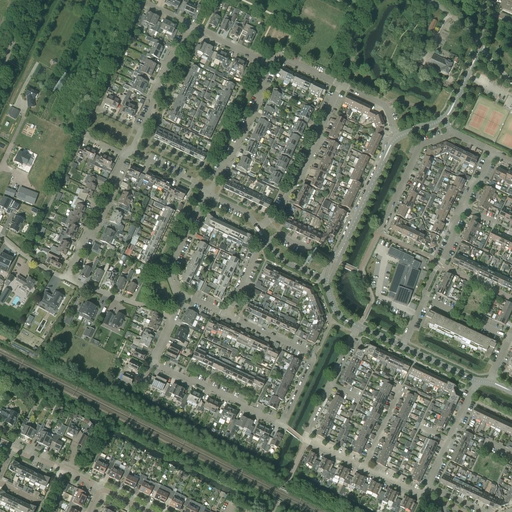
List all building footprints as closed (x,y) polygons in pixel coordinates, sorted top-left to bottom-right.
[(181,0),(173,0),(171,6),(177,9),(181,0)] [(187,0),(183,0),(183,2),(180,8),(184,10),(183,12),(188,14),(192,4),(188,2),(189,1),(187,0)] [(496,4),(495,6),(506,10),(506,11),(510,13),(511,11),(511,10),(511,0),(508,0),(506,5),(502,4),(501,6),(496,4)] [(202,6),(198,5),(197,6),(192,4),(188,14),(196,18),(202,6)] [(148,25),(149,24),(153,15),(152,14),(149,12),(148,13),(147,12),(145,18),(142,17),(138,26),(140,27),(141,27),(142,25),(144,26),(145,24),(148,25)] [(215,27),(220,18),(219,17),(220,15),(217,14),(216,16),(214,15),(209,24),(215,27)] [(159,18),(153,15),(149,24),(148,25),(151,26),(149,30),(152,31),(152,30),(156,32),(159,25),(156,23),(159,18)] [(231,23),(228,21),(229,18),(226,17),(225,20),(224,20),(220,29),(224,31),(224,32),(225,32),(226,32),(231,23)] [(245,27),(246,24),(248,21),(245,19),(243,23),(241,23),(239,23),(238,27),(235,25),(231,34),(237,37),(241,28),(242,26),(245,27)] [(432,32),(437,21),(434,20),(433,19),(427,30),(432,32)] [(162,26),(159,25),(156,32),(158,33),(159,32),(162,33),(163,30),(166,32),(170,23),(164,20),(162,26)] [(170,23),(166,32),(172,34),(170,39),(173,40),(176,33),(173,31),(176,26),(170,23)] [(253,28),(246,24),(245,27),(241,35),(246,37),(244,41),(250,44),(255,33),(252,32),(253,28)] [(152,49),(161,53),(164,48),(159,46),(160,43),(154,40),(152,43),(154,44),(152,49)] [(203,54),(207,45),(201,43),(200,46),(197,45),(192,54),(195,55),(197,51),(203,54)] [(212,48),(207,45),(203,54),(206,55),(205,57),(207,58),(206,60),(209,62),(211,58),(212,55),(214,53),(211,51),(212,48)] [(158,59),(161,53),(152,49),(149,55),(147,54),(146,57),(152,60),(154,57),(158,59)] [(214,52),(214,53),(212,55),(211,58),(214,60),(215,59),(220,61),(224,53),(218,51),(217,53),(214,52)] [(229,56),(224,53),(220,61),(222,62),(222,63),(222,64),(222,65),(223,66),(223,67),(224,68),(225,69),(227,70),(229,64),(231,60),(228,58),(229,56)] [(452,63),(433,54),(428,66),(447,74),(452,63)] [(457,62),(459,57),(451,54),(450,54),(450,56),(455,58),(453,62),(457,64),(457,62)] [(144,66),(153,71),(156,65),(149,62),(150,59),(144,56),(142,61),(145,63),(144,66)] [(233,69),(236,71),(241,61),(235,59),(232,66),(229,64),(227,70),(226,71),(229,73),(230,70),(231,71),(233,71),(233,69)] [(243,79),(246,72),(243,71),(246,64),(241,61),(236,71),(239,72),(238,74),(239,74),(240,76),(240,77),(243,79)] [(192,65),(190,70),(198,74),(200,74),(201,74),(201,73),(202,72),(201,71),(200,70),(201,69),(192,65)] [(150,77),(153,71),(144,66),(142,70),(138,68),(136,73),(140,75),(141,76),(142,76),(143,73),(150,77)] [(284,80),(288,71),(281,68),(278,73),(281,74),(279,77),(281,78),(281,79),(284,80)] [(188,75),(196,79),(198,74),(190,70),(188,75)] [(288,71),(284,80),(283,83),(288,86),(290,82),(291,79),(293,80),(296,75),(288,71)] [(136,78),(134,83),(145,88),(148,82),(139,78),(140,75),(136,73),(134,72),(132,76),(136,78)] [(188,75),(185,80),(194,84),(196,79),(188,75)] [(292,83),(297,85),(301,77),(296,75),(293,80),(292,83)] [(302,88),(306,79),(301,77),(297,85),(302,88)] [(311,82),(306,79),(302,88),(307,90),(308,88),(311,82)] [(183,85),(191,89),(194,84),(185,80),(183,85)] [(226,81),(224,86),(232,90),(235,85),(226,81)] [(314,95),(319,85),(311,82),(308,88),(311,89),(310,91),(311,92),(311,93),(314,95)] [(133,93),(132,92),(133,90),(142,94),(145,88),(134,83),(132,88),(125,84),(123,88),(133,93)] [(194,90),(191,89),(183,85),(181,90),(192,95),(194,90)] [(326,89),(319,85),(314,95),(318,96),(318,95),(320,96),(321,94),(324,95),(326,89)] [(221,91),(230,95),(232,93),(231,92),(232,90),(224,86),(221,91)] [(27,98),(28,107),(34,107),(34,99),(37,92),(28,88),(25,95),(28,96),(27,98)] [(111,89),(108,88),(105,95),(103,100),(106,101),(104,104),(110,106),(114,98),(111,96),(113,92),(110,91),(111,89)] [(271,96),(280,101),(281,97),(281,95),(283,93),(274,89),(271,96)] [(178,95),(187,99),(189,100),(192,95),(181,90),(178,95)] [(229,98),(230,95),(221,91),(219,96),(227,100),(228,98),(229,98)] [(122,103),(126,96),(123,95),(122,96),(119,95),(117,99),(114,98),(110,106),(116,109),(119,102),(122,103)] [(178,95),(176,100),(185,104),(187,99),(178,95)] [(126,96),(122,103),(122,104),(124,105),(124,106),(124,107),(122,112),(127,114),(132,105),(129,104),(130,101),(128,100),(129,97),(126,96)] [(217,101),(226,105),(227,102),(226,102),(227,100),(219,96),(217,101)] [(271,96),(267,104),(275,108),(277,105),(280,107),(282,102),(280,101),(271,96)] [(346,96),(342,104),(347,106),(351,99),(346,96)] [(347,106),(352,109),(356,101),(351,99),(347,106)] [(174,105),(182,109),(185,104),(176,100),(174,105)] [(217,101),(215,106),(223,110),(224,108),(226,105),(217,101)] [(352,109),(357,111),(361,103),(356,101),(352,109)] [(303,108),(302,107),(301,110),(310,115),(314,107),(304,102),(302,105),(304,106),(303,108)] [(133,117),(136,110),(139,112),(142,105),(139,103),(137,107),(132,105),(127,114),(133,117)] [(357,111),(362,113),(366,105),(361,103),(357,111)] [(263,111),(273,116),(274,113),(275,113),(276,113),(277,112),(278,109),(275,108),(267,104),(263,111)] [(174,105),(172,110),(180,113),(182,109),(174,105)] [(366,105),(362,113),(370,117),(373,111),(370,110),(371,108),(366,105)] [(212,111),(221,115),(222,112),(223,110),(215,106),(212,111)] [(16,110),(13,115),(11,114),(10,116),(15,119),(19,111),(16,110)] [(169,114),(178,118),(180,119),(182,115),(180,113),(172,110),(169,114)] [(298,118),(307,122),(310,115),(301,110),(299,114),(300,114),(299,116),(298,118)] [(212,111),(210,116),(218,120),(219,117),(220,118),(221,115),(212,111)] [(271,119),(273,116),(263,111),(260,119),(268,123),(270,119),(271,119)] [(372,118),(374,123),(382,120),(380,115),(378,116),(377,113),(373,111),(370,117),(372,118)] [(175,123),(178,118),(169,114),(167,120),(175,123)] [(207,119),(208,120),(217,125),(218,122),(217,122),(218,120),(210,116),(209,116),(208,116),(207,118),(207,119)] [(345,121),(337,117),(336,121),(331,119),(331,120),(343,126),(345,121)] [(294,126),(303,130),(307,122),(298,118),(297,121),(296,123),(295,122),(294,126)] [(260,119),(258,124),(266,128),(268,129),(271,124),(268,123),(260,119)] [(206,125),(205,125),(214,129),(215,127),(217,125),(208,120),(207,121),(206,121),(205,123),(206,125)] [(341,131),(343,126),(331,120),(330,121),(335,123),(333,127),(341,131)] [(375,130),(381,133),(383,129),(382,126),(384,125),(382,120),(374,123),(376,129),(375,130)] [(266,128),(258,124),(255,129),(264,133),(265,133),(266,132),(267,130),(267,129),(266,128)] [(202,129),(203,130),(212,134),(213,132),(213,131),(214,129),(205,125),(205,126),(204,126),(203,126),(202,128),(202,129)] [(287,132),(291,134),(299,138),(303,130),(294,126),(292,129),(289,128),(287,132)] [(155,133),(156,134),(154,138),(159,141),(163,132),(164,130),(158,127),(157,130),(155,133)] [(326,130),(338,135),(341,131),(333,127),(331,131),(327,129),(326,130)] [(255,129),(253,134),(261,138),(263,138),(264,137),(264,135),(264,134),(263,133),(264,133),(255,129)] [(164,130),(163,132),(159,141),(164,143),(169,132),(164,130)] [(212,134),(203,130),(201,135),(209,139),(210,137),(211,137),(212,134)] [(341,137),(338,135),(326,130),(326,131),(330,133),(328,137),(339,142),(341,137)] [(375,130),(371,138),(379,142),(382,137),(379,136),(381,133),(375,130)] [(174,134),(169,132),(164,143),(168,145),(174,134)] [(168,145),(173,148),(179,137),(176,136),(177,133),(175,132),(174,134),(168,145)] [(253,134),(251,139),(259,143),(261,138),(253,134)] [(289,139),(297,143),(299,138),(291,134),(289,139)] [(173,148),(178,150),(182,142),(179,140),(180,138),(180,137),(179,137),(173,148)] [(369,143),(377,147),(379,142),(371,138),(369,143)] [(178,150),(183,152),(187,144),(188,141),(183,139),(182,142),(178,150)] [(259,143),(251,139),(247,147),(256,151),(258,148),(259,148),(260,148),(261,147),(262,144),(259,143)] [(286,144),(295,148),(297,143),(289,139),(286,144)] [(330,142),(328,146),(336,150),(338,144),(326,139),(325,141),(328,142),(329,142),(330,142)] [(449,153),(449,154),(453,146),(446,142),(443,144),(446,153),(448,152),(449,153)] [(369,143),(367,148),(375,152),(377,147),(369,143)] [(188,155),(192,146),(187,144),(183,152),(188,155)] [(284,149),(292,153),(295,148),(286,144),(284,149)] [(437,146),(440,155),(446,153),(443,144),(437,146)] [(197,148),(192,146),(188,155),(193,157),(197,148)] [(197,148),(193,157),(198,159),(202,151),(203,148),(198,146),(197,148)] [(336,150),(328,146),(326,150),(322,148),(322,149),(334,154),(336,155),(337,154),(338,152),(338,151),(336,150)] [(431,148),(435,157),(440,155),(437,146),(431,148)] [(448,157),(453,159),(454,157),(458,148),(453,146),(449,154),(448,157)] [(84,156),(87,158),(91,149),(86,147),(84,150),(80,148),(76,156),(83,159),(84,156)] [(247,147),(243,154),(249,157),(255,159),(256,156),(256,155),(255,154),(256,151),(247,147)] [(284,155),(290,158),(292,153),(284,149),(282,148),(280,153),(284,155)] [(375,152),(367,148),(364,153),(372,157),(375,152)] [(432,160),(433,158),(435,157),(431,148),(428,149),(424,156),(433,160),(432,160)] [(459,160),(463,150),(458,148),(454,157),(453,159),(453,160),(458,162),(459,160)] [(94,166),(97,158),(95,157),(97,152),(91,149),(87,158),(90,159),(88,163),(94,166)] [(325,152),(324,156),(331,159),(334,154),(322,149),(321,150),(325,152)] [(463,150),(459,160),(464,162),(468,154),(463,151),(463,150)] [(19,151),(14,161),(22,165),(25,167),(30,157),(27,156),(27,155),(19,151)] [(207,153),(202,151),(198,159),(203,162),(205,157),(206,157),(207,155),(206,155),(207,153)] [(104,166),(108,157),(102,154),(100,159),(97,158),(94,166),(102,169),(104,166)] [(240,162),(249,166),(251,163),(250,162),(251,161),(248,159),(249,157),(243,154),(240,162)] [(361,154),(358,159),(366,163),(369,158),(361,154)] [(468,154),(464,162),(469,164),(473,156),(468,154)] [(280,158),(279,158),(277,161),(286,165),(290,158),(284,155),(283,157),(281,156),(280,158)] [(331,159),(324,156),(322,159),(318,157),(317,159),(331,165),(334,160),(331,159)] [(422,161),(430,165),(433,160),(424,156),(422,161)] [(469,164),(474,167),(478,158),(473,156),(469,164)] [(104,166),(102,169),(105,171),(110,173),(114,166),(111,164),(113,160),(108,157),(104,166)] [(332,165),(331,165),(317,159),(317,160),(321,162),(319,165),(329,170),(332,165)] [(358,159),(356,164),(364,168),(366,163),(358,159)] [(276,166),(278,168),(277,170),(283,173),(286,165),(277,161),(276,164),(277,165),(276,166)] [(429,170),(428,170),(430,165),(422,161),(420,166),(429,170)] [(248,169),(249,166),(240,162),(236,169),(242,172),(243,170),(246,171),(247,169),(248,169)] [(354,169),(362,173),(364,168),(356,164),(354,169)] [(313,168),(325,174),(327,175),(329,170),(319,165),(317,169),(313,167),(313,168)] [(127,175),(126,174),(124,178),(128,180),(129,178),(131,179),(132,177),(136,169),(131,166),(131,167),(130,166),(128,169),(130,169),(127,175)] [(418,171),(427,175),(429,170),(420,166),(420,167),(418,171)] [(270,176),(279,180),(283,173),(277,170),(271,167),(269,170),(270,173),(271,173),(270,176)] [(137,168),(136,169),(132,177),(137,180),(133,187),(136,189),(137,187),(140,180),(137,179),(141,171),(139,170),(140,169),(137,168)] [(316,171),(314,175),(322,179),(325,174),(313,168),(312,169),(316,171)] [(496,181),(498,182),(503,171),(498,168),(494,176),(497,178),(496,181)] [(354,169),(352,174),(359,178),(362,173),(354,169)] [(427,175),(418,171),(416,176),(424,180),(425,179),(426,180),(427,178),(426,177),(427,175)] [(509,171),(508,173),(503,171),(498,182),(500,183),(501,179),(504,181),(509,171)] [(152,175),(147,173),(143,181),(148,183),(152,175)] [(352,181),(360,184),(362,182),(359,181),(359,182),(358,182),(359,178),(352,174),(349,179),(352,181)] [(85,187),(94,191),(96,186),(93,184),(95,179),(92,177),(89,176),(88,175),(84,183),(86,184),(85,187)] [(153,185),(157,177),(152,175),(148,183),(146,186),(151,188),(153,185)] [(322,185),(325,180),(322,179),(314,175),(313,179),(308,177),(308,178),(320,184),(322,185)] [(269,182),(271,183),(270,185),(276,188),(279,180),(270,176),(269,179),(269,180),(269,182)] [(414,181),(422,185),(424,180),(416,176),(414,181)] [(157,177),(153,185),(158,188),(161,180),(157,177)] [(456,177),(454,182),(462,186),(465,181),(456,177)] [(233,179),(232,180),(229,178),(228,180),(227,180),(225,183),(226,183),(223,189),(229,191),(234,180),(233,179)] [(318,189),(320,184),(308,178),(307,179),(312,181),(310,185),(318,189)] [(158,188),(163,190),(166,182),(161,180),(158,188)] [(233,193),(237,185),(239,182),(234,180),(229,191),(233,193)] [(352,181),(350,185),(358,189),(360,184),(352,181)] [(411,186),(420,190),(422,185),(414,181),(411,186)] [(171,184),(166,182),(163,190),(161,193),(166,195),(163,201),(164,201),(163,204),(165,205),(167,201),(170,194),(167,193),(171,184)] [(450,186),(460,191),(462,186),(454,182),(452,187),(450,186)] [(233,193),(238,195),(242,187),(237,185),(233,193)] [(301,190),(309,194),(311,195),(314,190),(303,185),(301,190)] [(348,190),(356,194),(358,189),(350,185),(348,190)] [(447,185),(445,190),(456,195),(458,190),(460,191),(450,186),(447,185)] [(409,191),(417,195),(420,190),(411,186),(409,191)] [(37,194),(21,187),(16,199),(33,205),(37,194)] [(81,189),(77,197),(85,201),(87,195),(91,197),(94,191),(85,187),(84,190),(81,189)] [(242,187),(238,195),(243,198),(247,189),(242,187)] [(497,195),(494,193),(495,190),(488,187),(485,192),(496,197),(497,195)] [(7,188),(4,194),(13,197),(16,191),(7,188)] [(172,196),(170,194),(167,201),(169,202),(170,200),(172,201),(173,200),(175,198),(177,199),(181,190),(176,188),(172,196)] [(126,193),(123,191),(121,197),(130,201),(131,199),(132,199),(132,198),(134,197),(136,193),(128,189),(127,192),(126,193)] [(243,198),(248,200),(252,192),(247,189),(243,198)] [(181,190),(177,199),(182,201),(186,192),(181,190)] [(301,190),(299,195),(306,198),(309,200),(311,195),(309,194),(301,190)] [(348,190),(346,195),(354,199),(356,194),(348,190)] [(445,196),(454,200),(456,195),(445,190),(444,192),(446,193),(445,196)] [(417,195),(409,191),(407,196),(415,200),(417,195)] [(252,192),(248,200),(253,202),(257,194),(252,192)] [(492,197),(495,199),(496,197),(485,192),(483,196),(491,200),(492,197)] [(262,196),(257,194),(253,202),(258,205),(262,196)] [(296,200),(304,203),(307,205),(309,200),(306,198),(299,195),(296,200)] [(346,195),(343,200),(351,204),(354,199),(346,195)] [(262,196),(258,205),(263,207),(267,198),(262,196)] [(415,200),(407,196),(404,201),(413,205),(415,200)] [(454,200),(445,196),(443,201),(451,205),(454,200)] [(493,205),(489,203),(491,200),(483,196),(480,201),(492,207),(493,205)] [(3,197),(0,202),(0,205),(7,210),(12,200),(3,197)] [(85,201),(77,197),(74,205),(76,206),(75,209),(83,213),(86,208),(82,206),(85,201)] [(121,205),(120,208),(128,212),(130,207),(129,207),(130,206),(129,205),(128,205),(130,201),(121,197),(118,203),(120,204),(121,205)] [(272,201),(267,198),(263,207),(268,209),(270,205),(271,205),(272,203),(271,202),(272,201)] [(12,200),(9,206),(17,211),(20,205),(12,200)] [(294,205),(302,208),(304,203),(296,200),(294,205)] [(321,207),(327,210),(331,203),(325,200),(321,207)] [(341,205),(349,209),(351,204),(343,200),(341,205)] [(442,203),(441,206),(449,210),(451,205),(443,201),(441,200),(440,202),(442,203)] [(402,205),(400,204),(400,205),(411,210),(413,205),(404,201),(402,205)] [(478,206),(477,209),(482,212),(484,209),(486,210),(487,207),(491,209),(492,207),(480,201),(478,206)] [(165,209),(164,212),(172,216),(175,211),(156,202),(154,206),(161,209),(162,209),(163,208),(165,209)] [(438,210),(438,211),(447,215),(449,210),(441,206),(438,204),(436,209),(438,210)] [(409,209),(410,210),(411,210),(400,205),(398,210),(406,214),(409,209)] [(333,212),(333,213),(343,217),(346,212),(343,211),(345,209),(338,206),(336,208),(335,207),(333,212)] [(499,216),(504,219),(510,207),(508,207),(506,210),(503,208),(499,216)] [(119,212),(114,210),(112,216),(121,220),(124,215),(126,216),(128,212),(120,208),(119,212)] [(81,219),(83,213),(75,209),(73,212),(71,211),(67,219),(75,223),(77,217),(81,219)] [(396,215),(404,219),(406,214),(398,210),(396,215)] [(447,215),(438,211),(436,216),(444,219),(447,215)] [(5,212),(2,221),(8,223),(11,214),(5,212)] [(161,217),(170,221),(172,216),(164,212),(161,217)] [(331,218),(341,222),(343,217),(333,213),(331,218)] [(112,227),(115,228),(118,230),(120,226),(119,226),(120,223),(121,220),(112,216),(109,221),(113,223),(112,227)] [(156,221),(159,222),(168,226),(170,221),(161,217),(159,216),(156,221)] [(207,230),(208,227),(213,217),(211,216),(210,217),(207,216),(204,223),(202,222),(200,227),(207,230)] [(284,227),(289,229),(292,221),(294,218),(289,216),(287,219),(284,227)] [(402,220),(395,216),(390,226),(391,228),(402,224),(401,222),(402,220)] [(442,224),(444,219),(436,216),(434,220),(444,225),(442,224)] [(477,223),(478,220),(479,219),(474,216),(472,220),(471,220),(469,225),(480,231),(481,229),(478,227),(479,224),(477,223)] [(12,224),(10,228),(18,233),(24,221),(16,217),(14,221),(13,221),(11,224),(12,224)] [(215,218),(213,217),(208,227),(213,229),(217,221),(215,219),(215,218)] [(328,222),(339,227),(341,222),(331,218),(330,217),(328,222)] [(68,226),(67,229),(76,233),(78,228),(73,225),(75,223),(67,219),(65,224),(68,226)] [(442,230),(444,225),(434,220),(433,221),(435,222),(433,226),(442,230)] [(213,229),(218,231),(223,222),(220,221),(220,222),(217,221),(213,229)] [(297,223),(292,221),(289,229),(294,231),(297,223)] [(157,227),(165,231),(168,226),(159,222),(157,227)] [(223,222),(218,231),(223,234),(227,225),(225,224),(225,223),(223,222)] [(326,227),(329,228),(336,232),(339,227),(328,222),(326,227)] [(294,231),(298,234),(302,226),(297,223),(294,231)] [(410,228),(411,225),(410,224),(409,223),(407,228),(405,227),(401,235),(406,237),(410,228)] [(402,226),(402,224),(391,228),(392,230),(401,234),(400,235),(401,235),(405,227),(402,226)] [(230,226),(227,225),(223,234),(228,236),(232,226),(230,225),(230,226)] [(469,225),(467,230),(475,234),(476,231),(479,233),(480,231),(469,225)] [(227,239),(231,241),(237,230),(234,229),(235,227),(232,226),(228,236),(227,239)] [(302,226),(298,234),(303,236),(307,228),(302,226)] [(439,235),(442,230),(433,226),(431,231),(439,235)] [(163,236),(165,231),(157,227),(154,232),(163,236)] [(119,234),(120,235),(122,232),(118,230),(115,228),(113,231),(106,228),(103,234),(113,239),(115,236),(118,237),(119,234)] [(312,230),(307,228),(303,236),(308,238),(312,230)] [(333,240),(334,237),(336,232),(329,228),(326,234),(324,234),(326,240),(331,239),(333,240)] [(406,237),(411,239),(415,230),(410,228),(406,237),(406,238),(406,237)] [(59,236),(67,239),(68,236),(73,239),(76,233),(67,229),(66,232),(62,230),(59,236)] [(239,231),(237,230),(231,241),(236,243),(238,241),(242,231),(240,230),(239,231)] [(312,230),(308,238),(313,240),(317,233),(312,230)] [(411,239),(415,241),(415,242),(420,233),(415,230),(411,239)] [(467,230),(464,235),(476,240),(477,238),(478,236),(475,234),(467,230)] [(498,232),(493,230),(489,238),(492,240),(490,243),(492,244),(498,232)] [(245,232),(242,231),(238,241),(243,243),(247,234),(244,233),(245,232)] [(152,237),(161,241),(163,236),(154,232),(152,237)] [(494,245),(496,242),(499,243),(503,235),(498,232),(492,244),(494,245)] [(322,242),(326,240),(324,234),(322,235),(317,233),(313,240),(321,244),(322,242)] [(420,233),(415,242),(420,244),(424,236),(420,234),(420,233)] [(428,236),(432,247),(434,246),(438,237),(431,233),(430,236),(428,236)] [(100,241),(107,244),(106,247),(113,251),(115,247),(110,245),(113,239),(103,234),(100,241)] [(252,237),(247,234),(243,243),(241,246),(248,249),(250,246),(248,245),(249,242),(250,242),(252,239),(250,239),(252,237)] [(475,242),(476,240),(464,235),(462,240),(470,244),(472,241),(475,242)] [(502,244),(500,247),(502,248),(508,237),(503,235),(499,243),(502,244)] [(61,243),(59,246),(68,250),(70,244),(66,242),(67,239),(59,236),(57,241),(61,243)] [(430,248),(432,247),(428,236),(427,237),(424,236),(420,244),(421,244),(430,248)] [(152,237),(150,242),(158,246),(161,241),(152,237)] [(504,249),(506,246),(509,247),(511,240),(511,239),(508,237),(502,248),(504,249)] [(158,246),(150,242),(147,240),(145,245),(156,250),(158,246)] [(207,245),(200,242),(199,244),(197,244),(196,246),(208,252),(210,247),(207,245)] [(154,255),(156,250),(145,245),(142,250),(154,255)] [(68,250),(59,246),(58,249),(52,246),(50,251),(59,256),(60,253),(65,255),(68,250)] [(206,256),(208,252),(196,246),(195,249),(196,249),(195,252),(203,255),(206,256)] [(390,247),(387,254),(399,260),(400,261),(399,262),(399,264),(398,264),(388,292),(389,292),(387,297),(394,299),(393,301),(407,306),(410,297),(412,292),(419,271),(417,270),(420,264),(420,263),(416,261),(415,261),(414,262),(412,261),(413,260),(414,258),(402,253),(402,251),(399,249),(398,251),(390,247)] [(152,260),(154,255),(142,250),(141,251),(142,251),(140,253),(141,254),(141,255),(152,260)] [(62,262),(56,259),(58,256),(49,252),(48,256),(52,258),(49,264),(59,268),(60,268),(61,265),(62,262)] [(193,254),(192,256),(200,260),(203,255),(195,252),(194,254),(193,254)] [(138,260),(149,265),(152,260),(141,255),(138,260)] [(453,264),(458,266),(462,257),(457,255),(453,264)] [(7,256),(0,270),(4,272),(5,268),(8,269),(13,258),(7,256)] [(202,261),(200,260),(192,256),(191,258),(192,259),(191,261),(200,266),(202,261)] [(231,257),(229,262),(238,266),(239,263),(238,263),(239,260),(231,257)] [(459,265),(463,267),(467,260),(462,257),(458,266),(459,265)] [(95,260),(92,267),(90,266),(89,268),(85,266),(81,276),(82,276),(81,277),(82,277),(87,279),(90,271),(93,273),(98,261),(95,260)] [(227,260),(225,265),(234,270),(235,267),(236,268),(238,266),(229,262),(227,260)] [(468,270),(472,262),(467,260),(463,267),(468,270)] [(198,271),(200,266),(191,261),(189,264),(188,263),(187,266),(198,271)] [(477,264),(472,262),(468,270),(473,272),(477,264)] [(478,274),(482,267),(477,264),(473,272),(478,274)] [(233,272),(234,270),(225,265),(222,270),(224,271),(233,275),(234,273),(233,272)] [(186,271),(196,276),(198,271),(187,266),(186,268),(187,269),(186,271)] [(264,279),(266,280),(271,269),(266,267),(265,269),(264,269),(263,271),(264,271),(262,275),(265,276),(264,279)] [(487,269),(482,267),(478,274),(483,277),(487,269)] [(92,280),(99,283),(104,272),(97,269),(92,280)] [(266,280),(271,283),(276,272),(271,269),(266,280)] [(487,269),(483,277),(488,279),(491,271),(487,269)] [(109,287),(111,283),(114,284),(119,273),(113,271),(112,274),(109,272),(104,284),(109,287)] [(196,276),(186,271),(185,274),(184,273),(182,276),(191,280),(192,277),(195,278),(196,276)] [(233,275),(224,271),(222,276),(229,280),(231,277),(232,278),(233,275)] [(488,279),(493,281),(496,274),(491,271),(488,279)] [(281,274),(276,272),(271,283),(274,284),(273,286),(275,287),(276,285),(281,274)] [(446,273),(444,278),(454,283),(455,279),(457,280),(458,278),(454,276),(454,277),(446,273)] [(282,284),(286,276),(281,274),(276,285),(278,286),(279,283),(282,284)] [(496,274),(493,281),(498,284),(501,276),(496,274)] [(127,278),(121,275),(115,288),(121,291),(126,280),(127,278)] [(28,277),(26,280),(26,281),(18,276),(15,281),(23,285),(22,286),(23,286),(22,287),(25,290),(26,288),(30,291),(36,282),(28,277)] [(191,280),(182,276),(181,278),(182,279),(181,281),(188,284),(188,286),(190,287),(192,284),(190,283),(191,280)] [(222,276),(220,281),(228,285),(229,283),(228,282),(229,280),(222,276)] [(283,289),(285,290),(291,278),(286,276),(282,284),(285,285),(283,289)] [(506,278),(501,276),(498,284),(503,286),(506,278)] [(139,287),(142,281),(137,278),(134,284),(131,283),(126,292),(132,295),(136,286),(139,287)] [(295,281),(291,278),(285,290),(287,290),(289,287),(292,289),(295,281)] [(444,278),(442,283),(451,288),(454,283),(444,278)] [(506,278),(503,286),(508,288),(511,280),(506,278)] [(228,285),(220,281),(217,280),(215,285),(218,286),(225,289),(226,287),(227,288),(228,285)] [(294,296),(295,294),(300,283),(295,281),(292,289),(291,291),(293,293),(292,295),(294,296)] [(305,285),(300,283),(295,294),(297,295),(300,296),(303,291),(305,285)] [(439,288),(449,293),(451,288),(442,283),(439,288)] [(307,298),(316,295),(315,295),(314,295),(312,289),(312,288),(305,285),(303,291),(307,293),(308,295),(307,295),(305,296),(306,298),(307,298)] [(218,286),(215,291),(224,295),(225,292),(224,292),(225,289),(218,286)] [(6,288),(0,296),(0,301),(3,304),(11,291),(6,288)] [(447,298),(449,293),(439,288),(437,293),(447,298)] [(45,292),(40,301),(47,305),(48,304),(57,308),(63,296),(62,296),(63,295),(59,293),(59,294),(55,291),(52,296),(49,294),(45,292)] [(224,295),(215,291),(213,296),(220,299),(221,297),(223,297),(224,295)] [(317,300),(316,295),(307,298),(308,301),(305,302),(306,304),(317,300)] [(319,305),(317,300),(306,304),(307,306),(310,305),(311,308),(319,305)] [(245,311),(250,313),(256,302),(254,301),(252,304),(249,303),(247,307),(247,306),(246,308),(246,309),(245,311)] [(79,316),(84,318),(91,304),(89,302),(89,303),(86,302),(84,305),(82,304),(78,312),(81,313),(79,316)] [(256,306),(258,303),(256,302),(250,313),(255,316),(259,308),(256,306)] [(94,305),(91,304),(84,318),(89,321),(91,318),(93,319),(97,311),(95,310),(96,307),(93,306),(94,305)] [(269,304),(267,304),(265,307),(260,318),(265,320),(269,312),(270,309),(267,308),(269,304)] [(309,312),(309,314),(321,310),(319,305),(311,308),(308,309),(309,312)] [(259,308),(255,316),(260,318),(265,307),(263,306),(262,309),(259,308)] [(511,310),(504,307),(502,312),(510,315),(511,310)] [(184,316),(194,321),(197,314),(187,310),(184,316)] [(265,320),(270,322),(275,311),(273,310),(272,314),(269,312),(265,320)] [(314,315),(315,318),(323,315),(321,310),(309,314),(310,316),(314,315)] [(152,318),(150,321),(159,325),(162,319),(159,318),(160,315),(151,311),(148,316),(152,318)] [(275,311),(270,322),(275,325),(279,317),(276,315),(277,312),(275,311)] [(428,313),(421,326),(427,329),(429,324),(486,351),(484,356),(489,358),(496,345),(495,344),(495,342),(491,340),(490,341),(466,330),(467,329),(458,325),(458,326),(434,315),(434,313),(430,311),(429,313),(428,313)] [(109,312),(103,323),(107,325),(109,322),(116,326),(119,327),(124,316),(123,316),(123,315),(119,313),(119,314),(118,313),(116,317),(112,315),(113,314),(109,312)] [(502,312),(500,316),(507,320),(510,315),(502,312)] [(280,314),(279,317),(275,325),(280,327),(285,316),(280,314)] [(286,314),(285,316),(280,327),(285,329),(290,317),(287,316),(288,315),(286,314)] [(313,325),(321,329),(324,323),(324,322),(322,316),(323,315),(315,318),(313,319),(314,320),(316,321),(317,320),(317,322),(316,326),(313,325)] [(505,325),(507,320),(500,316),(496,315),(494,320),(505,325)] [(67,316),(64,322),(64,323),(69,325),(72,318),(67,316)] [(192,326),(194,321),(184,316),(181,322),(188,325),(187,328),(193,331),(201,335),(203,332),(192,326)] [(285,329),(289,332),(295,321),(295,320),(290,317),(285,329)] [(210,320),(205,330),(210,333),(211,331),(215,323),(210,320)] [(143,328),(149,331),(150,328),(156,331),(159,325),(150,321),(149,324),(145,323),(143,328)] [(295,321),(289,332),(295,334),(298,326),(295,325),(297,321),(295,321)] [(216,333),(221,322),(220,325),(215,323),(211,331),(216,333)] [(221,322),(216,333),(217,331),(222,333),(226,325),(221,323),(221,322)] [(308,327),(307,329),(319,334),(321,329),(313,325),(311,324),(309,327),(308,327)] [(222,333),(227,335),(231,327),(226,325),(222,333)] [(151,331),(149,331),(143,328),(141,327),(140,331),(142,332),(142,333),(141,333),(140,334),(140,335),(140,336),(140,337),(141,338),(151,342),(153,337),(151,336),(151,333),(150,333),(150,332),(151,332),(150,332),(151,331)] [(186,338),(189,339),(193,331),(187,328),(186,330),(179,327),(178,330),(176,333),(186,338)] [(231,327),(227,335),(232,338),(236,330),(231,327)] [(316,339),(319,334),(307,329),(307,331),(310,332),(308,335),(316,339)] [(240,332),(236,330),(232,338),(237,340),(240,332)] [(236,342),(241,344),(245,334),(240,332),(237,340),(236,342)] [(174,339),(178,341),(180,342),(179,345),(185,348),(188,343),(184,341),(186,338),(176,333),(175,336),(174,339)] [(250,336),(245,334),(241,344),(245,347),(250,336)] [(314,344),(316,339),(308,335),(307,334),(306,337),(305,339),(314,344)] [(255,339),(250,336),(245,347),(250,349),(251,347),(255,339)] [(136,340),(133,345),(140,348),(142,349),(144,346),(148,348),(151,342),(141,338),(140,340),(136,340)] [(251,347),(256,349),(260,341),(255,339),(251,347)] [(260,341),(256,349),(261,351),(265,343),(260,341)] [(270,346),(265,343),(261,351),(266,354),(265,356),(270,345),(270,346)] [(140,348),(133,345),(133,344),(131,348),(135,350),(133,356),(142,360),(145,354),(139,351),(140,348)] [(168,350),(177,354),(179,351),(181,352),(182,350),(184,351),(185,348),(178,345),(177,347),(171,344),(168,350)] [(367,355),(372,357),(376,349),(367,345),(367,344),(366,345),(365,345),(365,346),(364,347),(364,348),(365,350),(364,350),(365,355),(367,355)] [(197,360),(202,363),(207,352),(204,351),(206,346),(204,345),(203,347),(197,360)] [(265,356),(270,358),(274,350),(269,348),(270,345),(265,356)] [(192,358),(197,360),(203,347),(201,346),(200,349),(197,348),(192,358)] [(364,356),(365,355),(364,350),(362,351),(362,349),(361,348),(360,348),(358,347),(357,348),(353,357),(361,361),(364,356)] [(381,351),(376,349),(372,357),(377,359),(381,351)] [(175,360),(177,354),(168,350),(166,356),(172,359),(171,362),(177,365),(179,362),(175,360)] [(276,351),(274,350),(270,358),(275,360),(275,361),(279,352),(276,351)] [(386,353),(381,351),(377,359),(379,361),(378,363),(381,364),(382,362),(386,353)] [(202,363),(207,365),(212,354),(210,353),(209,356),(206,355),(207,352),(202,363)] [(382,362),(387,364),(391,356),(386,353),(382,362)] [(207,365),(212,367),(216,359),(213,358),(214,355),(212,354),(207,365)] [(289,359),(288,359),(287,361),(298,366),(300,361),(293,358),(293,356),(291,355),(289,359)] [(395,358),(391,356),(387,364),(391,366),(395,358)] [(353,357),(351,362),(359,366),(361,361),(353,357)] [(212,367),(217,370),(222,358),(220,358),(219,361),(216,359),(212,367)] [(227,361),(222,358),(217,370),(222,372),(227,361)] [(391,366),(396,368),(400,360),(395,358),(391,366)] [(126,364),(123,369),(129,371),(130,369),(136,372),(138,367),(139,368),(140,365),(131,360),(128,365),(126,364)] [(396,368),(401,371),(405,362),(400,360),(396,368)] [(222,372),(227,374),(232,363),(227,361),(222,372)] [(287,363),(285,366),(296,371),(298,366),(287,361),(286,363),(287,363)] [(351,362),(349,367),(357,370),(359,366),(351,362)] [(405,362),(401,371),(400,373),(405,376),(407,373),(410,365),(405,362)] [(227,374),(231,376),(235,369),(237,365),(232,363),(227,374)] [(296,371),(285,366),(284,366),(282,371),(293,376),(296,371)] [(409,374),(414,377),(418,368),(413,366),(409,374)] [(231,376),(236,379),(242,368),(241,368),(240,367),(238,370),(235,369),(231,376)] [(355,375),(357,370),(349,367),(346,371),(355,375)] [(236,379),(241,381),(245,373),(242,372),(244,369),(242,368),(236,379)] [(414,377),(419,379),(423,371),(418,368),(414,377)] [(128,374),(129,371),(123,369),(121,374),(124,375),(121,380),(131,385),(132,382),(132,381),(134,377),(128,374)] [(241,381),(246,383),(251,372),(249,371),(249,373),(246,372),(245,373),(241,381)] [(284,374),(283,377),(291,381),(293,376),(282,371),(281,373),(284,374)] [(352,380),(355,375),(346,371),(344,376),(352,380)] [(423,381),(424,381),(428,373),(423,371),(419,379),(422,380),(421,383),(423,383),(423,381)] [(251,386),(256,375),(255,378),(252,376),(253,373),(251,372),(246,383),(251,386)] [(433,375),(428,373),(424,381),(429,384),(433,375)] [(256,375),(251,386),(252,383),(257,386),(262,375),(260,374),(259,377),(256,376),(256,375)] [(264,375),(262,375),(257,386),(262,388),(266,380),(263,379),(264,375)] [(433,375),(429,384),(434,386),(437,378),(433,375)] [(157,378),(152,376),(149,383),(152,385),(151,387),(157,389),(161,379),(157,377),(157,378)] [(350,385),(352,380),(344,376),(340,384),(346,387),(347,384),(350,385)] [(282,380),(279,378),(278,380),(289,386),(291,381),(283,377),(282,380)] [(442,380),(437,378),(434,386),(439,388),(442,380)] [(165,381),(161,379),(157,389),(165,393),(167,389),(169,384),(165,382),(165,381)] [(280,384),(278,387),(286,391),(289,386),(278,380),(277,382),(280,384)] [(385,380),(381,388),(389,392),(392,386),(389,385),(390,382),(385,380)] [(447,382),(442,380),(439,388),(443,391),(447,382)] [(456,386),(447,382),(443,391),(448,393),(449,394),(454,393),(453,392),(455,391),(456,390),(457,389),(457,387),(456,386)] [(171,394),(174,396),(179,387),(173,384),(170,390),(167,389),(165,393),(164,395),(170,398),(171,394)] [(181,396),(184,389),(179,387),(174,396),(173,398),(176,399),(176,401),(181,403),(184,397),(181,396)] [(286,391),(278,387),(277,390),(274,388),(273,390),(284,396),(286,391)] [(379,392),(387,396),(389,392),(381,388),(379,392)] [(185,395),(184,397),(181,403),(185,405),(187,400),(192,402),(197,393),(191,390),(189,395),(187,396),(185,395)] [(282,400),(284,396),(273,390),(271,395),(271,396),(282,400)] [(385,401),(387,396),(379,392),(376,391),(374,396),(385,401)] [(195,410),(199,411),(202,403),(201,402),(201,401),(200,400),(202,395),(197,393),(192,402),(198,405),(195,410)] [(336,393),(333,401),(341,404),(343,399),(340,398),(342,395),(336,393)] [(408,394),(406,399),(414,403),(418,395),(412,393),(411,395),(408,394)] [(449,396),(447,401),(456,405),(459,396),(460,396),(459,395),(459,394),(458,394),(457,393),(456,393),(454,394),(454,393),(449,394),(449,396)] [(266,399),(277,404),(279,400),(282,401),(282,400),(271,396),(270,399),(267,397),(266,399)] [(382,406),(385,401),(374,396),(373,397),(374,398),(376,399),(374,402),(382,406)] [(205,405),(202,403),(199,411),(202,412),(204,407),(210,410),(214,401),(208,398),(205,405)] [(276,406),(277,404),(266,399),(265,401),(268,402),(267,405),(267,406),(276,410),(278,406),(276,406)] [(412,408),(414,403),(406,399),(403,404),(412,408)] [(442,405),(445,406),(453,410),(456,405),(447,401),(444,400),(442,405)] [(214,417),(216,419),(219,414),(219,411),(217,410),(220,404),(214,401),(210,410),(216,413),(214,417)] [(333,401),(330,405),(338,409),(341,404),(333,401)] [(374,402),(372,407),(381,412),(381,411),(380,411),(382,406),(374,402)] [(403,404),(401,409),(409,413),(412,408),(403,404)] [(336,414),(338,409),(330,405),(328,410),(336,414)] [(225,421),(227,418),(231,409),(225,406),(221,415),(219,414),(216,419),(214,423),(216,424),(217,422),(218,423),(218,422),(223,424),(225,421)] [(451,415),(453,410),(445,406),(443,411),(451,415)] [(372,407),(373,408),(371,413),(379,416),(381,412),(372,407)] [(6,409),(6,410),(1,408),(0,411),(0,421),(2,418),(6,420),(6,421),(8,422),(7,423),(13,425),(18,414),(10,410),(10,411),(6,409)] [(471,416),(476,419),(480,410),(475,408),(471,416)] [(237,412),(231,409),(227,418),(230,419),(230,421),(232,422),(237,412)] [(401,409),(399,414),(407,418),(409,413),(401,409)] [(328,410),(326,415),(334,419),(336,414),(328,410)] [(480,410),(476,419),(481,421),(485,413),(480,410)] [(443,411),(440,416),(449,420),(451,415),(443,411)] [(377,421),(379,416),(371,413),(369,417),(367,417),(377,421)] [(481,421),(486,423),(490,415),(485,413),(481,421)] [(405,423),(407,418),(399,414),(397,418),(395,418),(405,423)] [(326,415),(323,420),(332,424),(334,419),(326,415)] [(490,415),(486,423),(491,426),(495,417),(490,415)] [(239,427),(243,429),(247,419),(242,416),(239,421),(237,420),(234,425),(232,429),(237,432),(239,427)] [(362,421),(365,422),(373,426),(375,421),(377,422),(377,421),(367,417),(365,416),(362,421)] [(449,420),(440,416),(438,421),(446,424),(449,420)] [(491,426),(496,428),(500,420),(495,417),(491,426)] [(393,423),(401,427),(404,428),(406,424),(405,423),(395,418),(393,423)] [(23,428),(20,434),(26,437),(30,428),(25,426),(28,420),(25,419),(21,427),(23,428)] [(249,419),(249,420),(247,419),(243,429),(243,428),(247,429),(245,434),(250,436),(254,427),(251,426),(253,422),(252,421),(252,420),(249,419)] [(439,427),(437,430),(443,432),(446,424),(438,421),(435,419),(433,423),(436,425),(436,426),(439,427)] [(334,425),(332,424),(323,420),(321,425),(329,429),(332,430),(334,425)] [(500,420),(496,428),(501,430),(505,422),(500,420)] [(363,427),(371,431),(373,426),(365,422),(363,427)] [(501,430),(506,433),(510,424),(505,422),(501,430)] [(40,436),(37,442),(42,445),(48,433),(49,431),(44,429),(44,428),(45,424),(43,423),(41,426),(37,435),(40,436)] [(76,435),(79,429),(74,426),(74,425),(71,423),(70,423),(68,427),(69,428),(67,432),(73,436),(74,434),(76,435)] [(399,432),(401,427),(393,423),(391,428),(400,432),(399,432)] [(259,439),(260,437),(264,427),(258,424),(253,434),(254,434),(253,436),(259,439)] [(32,440),(33,436),(35,433),(37,435),(41,426),(38,425),(35,430),(30,428),(26,437),(32,440)] [(321,425),(319,430),(327,434),(329,429),(321,425)] [(271,430),(264,427),(260,437),(266,440),(271,430)] [(369,435),(371,431),(363,427),(360,432),(369,435)] [(398,437),(400,432),(391,428),(392,429),(390,433),(398,437)] [(319,430),(316,435),(325,439),(327,434),(319,430)] [(463,436),(471,440),(473,435),(465,431),(463,436)] [(270,438),(267,443),(266,445),(267,445),(270,447),(271,445),(277,447),(283,436),(280,434),(280,433),(278,432),(277,433),(276,433),(273,439),(270,438)] [(358,436),(366,440),(369,435),(360,432),(358,436)] [(42,445),(48,447),(51,441),(53,442),(56,436),(53,435),(48,433),(42,445)] [(396,442),(398,437),(390,433),(387,438),(396,442)] [(83,447),(88,437),(83,435),(78,444),(83,447)] [(59,453),(63,443),(58,441),(59,438),(56,436),(53,442),(56,444),(53,450),(59,453)] [(356,441),(364,445),(366,440),(358,436),(356,441)] [(434,436),(432,441),(426,438),(424,444),(435,449),(439,439),(434,436)] [(469,445),(471,440),(463,436),(460,441),(469,445)] [(385,443),(393,447),(396,442),(387,438),(385,443)] [(351,445),(354,446),(362,450),(364,445),(356,441),(353,440),(351,445)] [(458,446),(466,450),(469,445),(460,441),(458,446)] [(393,447),(385,443),(383,448),(391,452),(393,447)] [(424,444),(422,448),(433,454),(435,449),(424,444)] [(354,446),(351,451),(359,455),(362,450),(354,446)] [(464,455),(466,450),(458,446),(456,451),(464,455)] [(380,453),(389,457),(391,452),(383,448),(380,453)] [(419,453),(422,455),(430,458),(433,454),(422,448),(419,453)] [(456,451),(454,456),(462,460),(464,455),(456,451)] [(104,461),(104,460),(105,458),(100,456),(101,453),(98,452),(94,461),(97,462),(93,469),(98,472),(104,461)] [(312,468),(314,469),(317,463),(314,462),(317,456),(313,454),(313,453),(310,452),(308,456),(310,457),(307,463),(309,466),(312,467),(312,468)] [(380,453),(378,458),(386,462),(389,457),(380,453)] [(430,458),(422,455),(420,459),(428,463),(430,458)] [(464,461),(462,460),(454,456),(451,461),(462,466),(464,461)] [(104,460),(104,461),(98,472),(103,474),(107,467),(109,468),(113,460),(111,458),(110,461),(109,463),(104,460)] [(319,464),(317,463),(314,469),(317,470),(318,468),(323,470),(328,461),(325,460),(326,459),(322,458),(319,464)] [(376,463),(384,467),(386,462),(378,458),(376,463)] [(416,461),(415,463),(426,468),(428,463),(420,459),(418,462),(416,461)] [(116,461),(113,460),(109,468),(112,469),(108,476),(114,479),(119,467),(120,466),(115,464),(116,461)] [(330,478),(333,471),(331,470),(334,463),(331,462),(330,462),(328,461),(323,470),(326,471),(326,472),(326,478),(329,480),(330,478)] [(14,473),(14,472),(15,472),(19,464),(15,462),(14,463),(13,462),(11,466),(10,466),(8,469),(10,469),(9,470),(14,473)] [(412,468),(423,473),(426,468),(415,463),(412,468)] [(19,464),(15,472),(20,475),(23,467),(21,466),(21,465),(19,464)] [(339,465),(336,472),(333,471),(330,478),(333,479),(333,478),(339,480),(344,469),(342,468),(342,467),(339,465)] [(26,469),(23,467),(20,475),(19,477),(24,479),(25,477),(29,469),(26,468),(26,469)] [(114,479),(119,481),(122,474),(125,476),(127,470),(128,468),(126,467),(124,470),(119,467),(114,479)] [(410,473),(413,474),(421,478),(423,473),(412,468),(410,473)] [(31,471),(32,470),(29,469),(25,477),(30,480),(34,471),(33,472),(31,471)] [(347,477),(348,476),(350,471),(347,469),(346,470),(344,469),(339,480),(344,483),(347,484),(349,478),(347,477)] [(130,471),(127,470),(125,476),(127,477),(124,484),(129,486),(133,477),(134,475),(129,473),(130,471)] [(36,474),(37,473),(34,471),(30,480),(29,482),(34,485),(35,482),(39,475),(36,474)] [(355,488),(356,486),(360,476),(358,475),(355,473),(352,480),(349,478),(347,484),(349,485),(355,488)] [(138,480),(133,477),(129,486),(134,489),(137,482),(140,483),(143,477),(143,476),(141,474),(138,480)] [(413,474),(410,479),(419,483),(421,478),(413,474)] [(444,474),(440,482),(445,485),(449,477),(444,474)] [(42,475),(41,476),(39,475),(35,482),(40,485),(45,476),(44,476),(42,475)] [(48,479),(49,478),(45,476),(40,485),(46,488),(46,487),(47,487),(49,484),(47,484),(49,480),(48,479)] [(143,477),(140,483),(142,484),(139,491),(144,494),(148,485),(149,482),(146,480),(147,477),(143,476),(143,477)] [(360,491),(361,491),(363,492),(366,486),(363,485),(366,478),(363,477),(363,478),(360,476),(356,486),(355,489),(360,491)] [(449,477),(445,485),(450,487),(454,479),(449,477)] [(454,479),(450,487),(455,489),(459,481),(454,479)] [(460,479),(455,489),(460,492),(464,483),(465,481),(460,479)] [(486,492),(490,482),(486,480),(482,490),(486,492)] [(149,482),(148,485),(144,494),(149,496),(152,489),(155,490),(158,484),(155,483),(150,481),(149,482)] [(368,487),(366,486),(363,492),(365,493),(366,493),(367,491),(372,493),(377,484),(374,483),(374,482),(371,481),(368,487)] [(464,483),(460,492),(465,494),(469,486),(470,483),(468,482),(467,485),(464,483)] [(155,490),(157,491),(154,498),(159,501),(163,492),(165,488),(158,484),(155,490)] [(377,498),(379,500),(382,494),(380,492),(383,486),(379,485),(377,484),(372,493),(378,496),(377,498)] [(469,486),(465,494),(470,496),(473,488),(469,486)] [(474,499),(478,490),(479,488),(475,486),(473,488),(470,496),(474,499)] [(73,496),(72,496),(84,502),(86,497),(84,496),(85,492),(76,488),(75,492),(73,492),(72,495),(73,496)] [(164,503),(167,496),(170,497),(173,492),(170,490),(171,490),(165,488),(163,492),(159,501),(164,503)] [(385,495),(382,494),(379,500),(382,501),(382,500),(388,503),(393,492),(390,491),(391,490),(388,488),(385,495)] [(478,490),(474,499),(479,501),(483,493),(480,491),(481,489),(479,488),(478,490)] [(175,493),(173,492),(170,497),(172,499),(169,506),(174,508),(181,495),(175,492),(175,493)] [(394,511),(396,507),(397,504),(398,501),(396,500),(399,494),(396,492),(395,493),(393,492),(388,503),(387,504),(391,505),(391,507),(392,508),(391,509),(394,511)] [(5,493),(0,503),(1,502),(6,504),(10,496),(7,495),(8,494),(5,493)] [(483,493),(479,501),(484,503),(488,495),(483,493)] [(183,504),(185,505),(188,499),(185,498),(186,497),(181,495),(174,508),(179,511),(183,504)] [(484,503),(486,504),(489,506),(493,497),(488,495),(484,503)] [(5,506),(10,508),(15,498),(12,497),(10,496),(6,504),(5,506)] [(82,507),(83,504),(84,502),(72,496),(69,504),(78,508),(79,506),(82,507)] [(398,501),(397,504),(396,507),(398,508),(399,506),(405,509),(409,499),(407,498),(404,496),(401,502),(398,501)] [(493,497),(489,506),(494,508),(498,500),(493,497)] [(15,511),(20,500),(20,501),(17,500),(18,499),(15,498),(10,508),(10,509),(15,511)] [(184,511),(190,511),(195,502),(191,500),(190,500),(188,499),(185,505),(187,506),(184,511)] [(413,511),(415,509),(412,508),(415,501),(412,500),(412,501),(409,499),(405,509),(410,511),(413,511)] [(23,502),(20,500),(15,511),(16,511),(21,511),(25,504),(23,502)] [(498,500),(494,508),(499,510),(506,508),(504,502),(503,502),(498,500)] [(190,511),(197,511),(198,511),(200,511),(203,506),(195,502),(190,511)]
